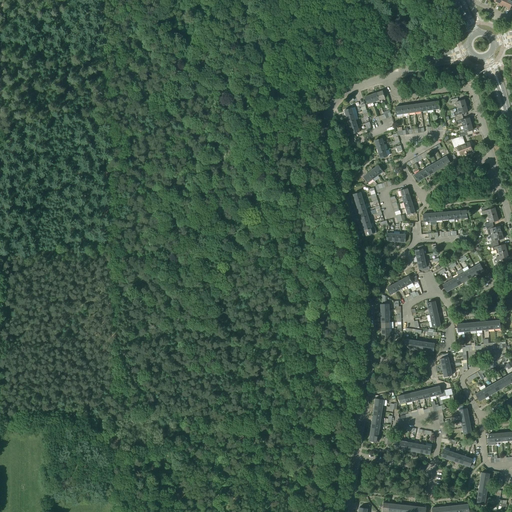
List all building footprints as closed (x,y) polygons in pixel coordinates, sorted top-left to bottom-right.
[(376,93),(379,100),(385,98),(382,91),(376,93)] [(376,93),(371,95),(373,103),(379,100),(376,93)] [(373,103),(371,95),(365,97),(367,105),(373,103)] [(456,109),(466,106),(465,100),(458,101),(457,98),(450,100),(451,103),(456,102),(458,108),(456,109)] [(466,106),(456,109),(457,112),(454,113),(456,118),(463,116),(462,114),(468,112),(466,106)] [(346,117),(354,114),(352,108),(344,111),(346,117)] [(354,114),(346,117),(348,122),(355,120),(354,114)] [(463,119),(463,116),(456,118),(456,121),(457,121),(458,124),(462,123),(463,126),(471,124),(469,118),(463,119)] [(357,126),(355,120),(348,122),(350,128),(357,126)] [(471,124),(463,126),(464,130),(460,131),(459,132),(461,137),(462,136),(468,135),(467,132),(473,130),(471,124)] [(359,132),(357,126),(350,128),(352,134),(359,132)] [(462,136),(461,137),(451,140),(454,148),(457,147),(461,155),(472,151),(470,146),(471,145),(471,143),(469,143),(469,142),(465,144),(462,136)] [(377,147),(384,144),(382,138),(375,141),(377,147)] [(386,150),(384,144),(377,147),(378,152),(386,150)] [(386,150),(378,152),(380,158),(388,156),(386,150)] [(441,159),(445,166),(450,163),(447,156),(441,159)] [(441,159),(436,163),(440,169),(445,166),(441,159)] [(440,169),(436,163),(430,166),(434,172),(440,169)] [(378,165),(373,169),(378,175),(383,172),(378,165)] [(430,166),(425,169),(429,176),(434,172),(430,166)] [(378,175),(373,169),(368,173),(373,179),(378,175)] [(425,169),(420,172),(423,179),(429,176),(425,169)] [(423,179),(420,172),(414,175),(418,182),(423,179)] [(373,179),(368,173),(363,177),(368,183),(373,179)] [(402,197),(409,195),(407,189),(400,191),(402,197)] [(355,200),(362,198),(360,192),(353,194),(355,200)] [(411,200),(409,195),(402,197),(404,203),(411,200)] [(362,198),(355,200),(357,206),(364,204),(362,198)] [(411,200),(404,203),(406,209),(413,206),(411,200)] [(364,204),(357,206),(359,212),(366,210),(364,204)] [(415,212),(413,206),(406,209),(408,215),(415,212)] [(488,217),(497,214),(495,208),(489,209),(488,206),(481,208),(482,211),(481,212),(482,215),(487,214),(488,217)] [(368,216),(366,210),(359,212),(361,218),(368,216)] [(497,214),(488,217),(490,223),(485,224),(486,227),(493,225),(492,222),(499,220),(497,214)] [(370,222),(368,216),(361,218),(362,224),(370,222)] [(388,217),(389,226),(397,224),(395,216),(388,217)] [(370,222),(362,224),(364,230),(371,228),(371,227),(370,222)] [(494,228),(493,225),(486,227),(489,236),(493,234),(493,235),(502,232),(500,226),(494,228)] [(371,227),(371,228),(364,230),(366,236),(376,233),(375,226),(371,227)] [(502,232),(493,235),(494,238),(491,239),(491,240),(490,240),(491,245),(498,243),(497,240),(504,238),(502,232)] [(499,246),(498,243),(491,245),(492,248),(493,248),(494,251),(496,250),(497,253),(498,253),(507,250),(505,244),(499,246)] [(498,253),(499,256),(496,257),(497,260),(494,260),(495,264),(503,261),(503,258),(509,257),(507,250),(498,253)] [(429,270),(429,267),(427,267),(425,261),(418,263),(419,269),(421,268),(422,272),(429,270)] [(480,264),(475,267),(479,274),(484,271),(480,264)] [(479,274),(475,267),(469,270),(473,277),(479,274)] [(473,277),(469,270),(464,273),(468,280),(473,277)] [(464,273),(459,276),(463,283),(468,280),(464,273)] [(412,283),(409,276),(403,279),(407,286),(412,283)] [(463,283),(459,276),(453,279),(457,286),(463,283)] [(407,286),(403,279),(398,282),(401,289),(407,286)] [(457,286),(453,279),(448,282),(452,289),(457,286)] [(401,289),(398,282),(392,285),(396,292),(401,289)] [(452,289),(448,282),(443,285),(447,292),(452,289)] [(396,292),(392,285),(387,288),(390,295),(396,292)] [(511,383),(507,376),(502,379),(506,386),(511,383)] [(506,386),(502,379),(497,382),(501,389),(506,386)] [(501,389),(497,382),(492,385),(496,392),(501,389)] [(492,385),(486,388),(490,395),(496,392),(492,385)] [(445,396),(444,391),(443,388),(440,388),(440,386),(434,387),(436,396),(439,395),(439,397),(445,396)] [(490,395),(486,388),(481,391),(485,398),(490,395)] [(485,398),(481,391),(476,394),(480,401),(485,398)] [(447,459),(450,451),(444,449),(441,457),(447,459)] [(453,461),(455,453),(450,451),(447,459),(453,461)] [(458,463),(461,455),(455,453),(453,461),(458,463)] [(464,465),(467,457),(461,455),(458,463),(464,465)] [(470,467),(473,459),(467,457),(464,465),(470,467)]
